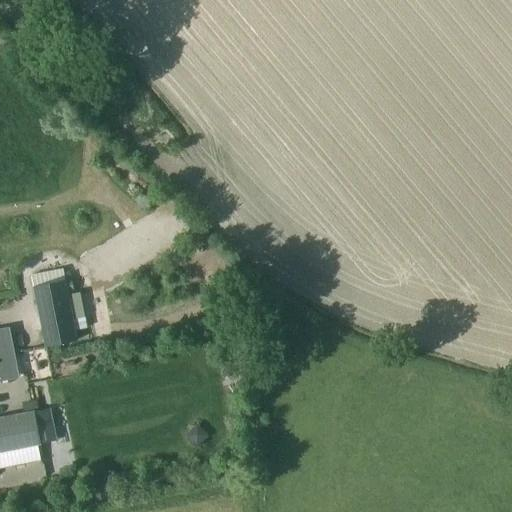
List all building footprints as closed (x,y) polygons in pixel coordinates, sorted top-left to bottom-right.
[(79,292),(68,295),(65,280),(33,287),(45,347),(77,341),(75,331),(87,329),(79,292)] [(0,355),(0,380),(12,378),(7,354),(0,355)] [(54,407),(47,379),(36,381),(42,410),(54,407)] [(0,452),(41,445),(34,411),(32,402),(22,403),(24,413),(0,417),(0,452)] [(180,436),(187,447),(201,439),(194,428),(180,436)] [(93,501),(105,498),(101,474),(88,476),(93,501)]
